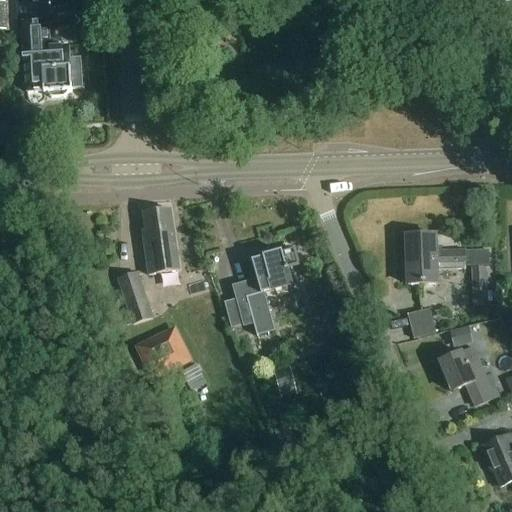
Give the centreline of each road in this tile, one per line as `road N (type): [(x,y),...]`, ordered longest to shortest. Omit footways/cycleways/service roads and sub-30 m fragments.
road 1 (residential): [(453,511),(317,194),(316,166)]
road 2 (secondary): [(316,166),(134,173)]
road 3 (secondary): [(493,158),(316,166)]
road 4 (residential): [(134,173),(126,0)]
road 5 (secondary): [(134,173),(0,176)]
